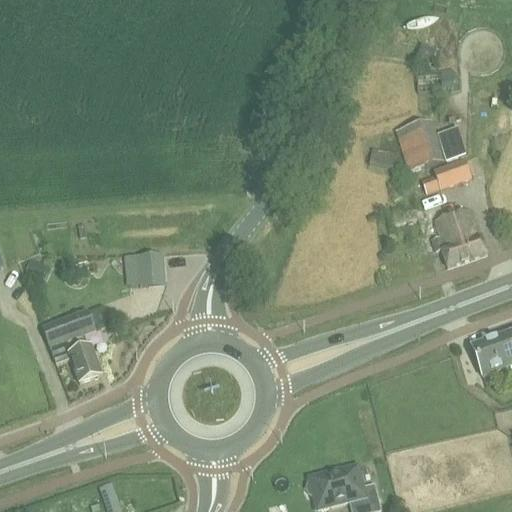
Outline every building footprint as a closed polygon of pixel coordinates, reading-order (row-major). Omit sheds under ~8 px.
[(430,68),(435,54),(422,49),(417,62),(430,68)] [(417,97),(442,96),(442,91),(454,91),(453,73),(416,75),(417,97)] [(444,162),(432,123),(395,134),(408,175),(444,162)] [(437,137),(446,165),(467,159),(457,131),(437,137)] [(371,150),(369,167),(392,173),(396,155),(371,150)] [(433,173),(434,178),(421,183),(425,197),(440,192),(441,194),(472,182),(464,162),(433,173)] [(486,258),(470,211),(433,224),(439,241),(430,244),(434,256),(440,254),(446,271),(486,258)] [(141,287),(165,285),(163,257),(139,260),(141,287)] [(23,277),(41,285),(49,268),(31,261),(23,277)] [(79,387),(102,378),(91,349),(87,350),(82,334),(93,330),(87,315),(42,332),(56,368),(70,363),(79,387)] [(511,334),(501,338),(508,355),(511,353),(511,334)] [(511,353),(508,355),(501,338),(471,349),(482,380),(511,369),(511,372),(511,353)] [(511,463),(502,436),(472,447),(489,493),(511,485),(511,463)] [(309,480),(310,483),(307,488),(307,492),(310,496),(314,499),(317,511),(318,511),(349,504),(350,511),(380,511),(374,487),(363,490),(357,468),(309,480)] [(99,491),(106,511),(121,511),(112,486),(99,491)]
